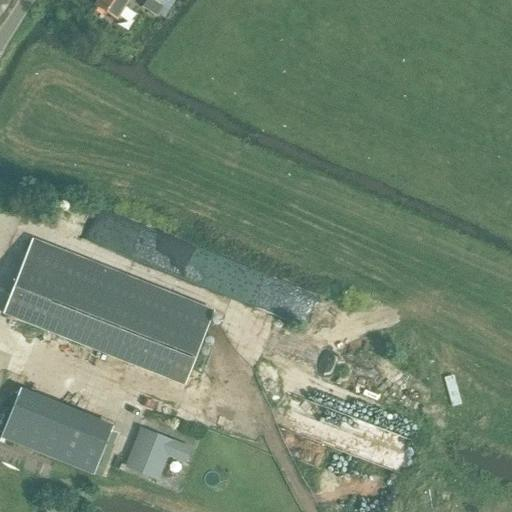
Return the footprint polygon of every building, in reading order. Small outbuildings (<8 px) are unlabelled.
[(0,0),(0,16),(10,0),(0,0)] [(116,20),(121,12),(128,0),(99,0),(95,7),(116,20)] [(165,19),(176,0),(147,0),(142,9),(156,18),(158,14),(165,19)] [(32,241),(3,316),(32,327),(22,350),(211,425),(228,383),(191,368),(214,312),(32,241)] [(101,480),(120,435),(112,431),(113,427),(20,390),(0,439),(93,477),(101,480)] [(186,465),(192,449),(140,428),(124,469),(158,482),(168,458),(186,465)]
